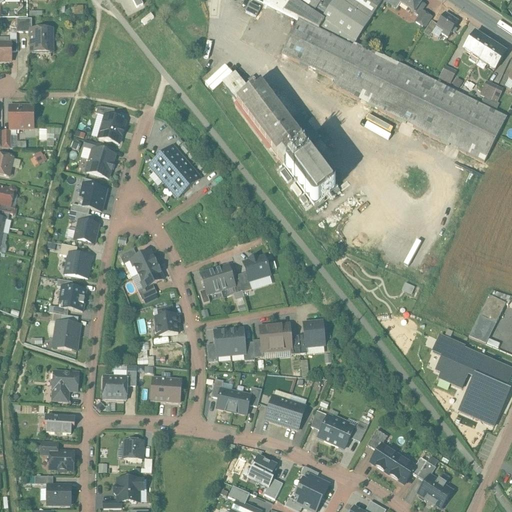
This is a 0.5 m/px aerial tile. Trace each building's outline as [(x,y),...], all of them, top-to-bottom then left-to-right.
[(143,6),(140,0),(132,0),(137,9),(143,6)] [(383,1),(381,0),(265,0),(263,4),(298,21),(353,48),(354,45),(378,9),(381,5),(383,2),(383,1)] [(393,0),(390,6),(397,11),(401,5),(414,15),(418,9),(418,10),(422,4),(424,0),(393,0)] [(245,12),(256,16),(260,7),(249,3),(245,12)] [(422,4),(418,10),(418,9),(414,15),(419,18),(422,12),(423,12),(426,7),(422,4)] [(423,12),(422,12),(419,18),(415,23),(425,30),(432,19),(423,12)] [(142,21),(144,24),(153,18),(151,14),(142,21)] [(445,14),(433,32),(440,37),(441,35),(448,39),(458,23),(445,14)] [(32,20),(17,20),(17,34),(31,34),(31,31),(32,31),(32,20)] [(484,163),(507,119),(495,113),(488,109),(483,107),(354,45),(353,48),(298,21),(282,56),(326,78),(324,83),(484,163)] [(295,24),(290,22),(286,33),(291,35),(295,24)] [(32,31),(31,31),(31,34),(31,52),(52,52),(52,31),(32,31)] [(490,45),(475,34),(464,50),(472,56),(473,55),(480,60),(490,45)] [(10,44),(0,44),(0,62),(11,63),(11,53),(11,44),(10,44)] [(490,45),(480,60),(488,65),(487,66),(495,71),(506,55),(490,45)] [(456,73),(445,68),(439,79),(450,85),(456,73)] [(243,85),(236,76),(223,85),(236,103),(250,94),(243,85)] [(260,86),(253,77),(243,85),(250,94),(260,86)] [(456,79),(453,85),(459,88),(462,81),(456,79)] [(486,83),(480,96),(486,99),(491,102),(497,88),(486,83)] [(289,125),(260,86),(250,94),(236,103),(284,166),(307,148),(289,125)] [(491,102),(497,104),(503,91),(497,88),(491,102)] [(491,102),(486,99),(483,107),(488,109),(491,102)] [(497,104),(491,102),(488,109),(495,113),(498,105),(497,104)] [(26,108),(25,108),(21,108),(10,108),(10,131),(24,131),(24,128),(33,128),(33,108),(26,108)] [(115,111),(100,108),(98,108),(96,115),(105,118),(105,117),(112,119),(115,111)] [(318,140),(300,116),(289,125),(307,148),(318,140)] [(112,119),(105,117),(105,118),(99,140),(118,145),(121,137),(122,137),(123,132),(122,131),(125,123),(112,119)] [(39,129),(39,140),(53,141),(53,135),(59,135),(60,129),(39,129)] [(10,133),(2,133),(2,149),(2,150),(10,150),(10,133)] [(182,140),(177,144),(204,178),(209,174),(182,140)] [(103,147),(86,142),(84,149),(93,151),(101,153),(103,147)] [(150,168),(158,178),(181,158),(173,148),(150,168)] [(340,192),(307,148),(284,166),(283,166),(316,210),(325,203),(323,200),(329,196),(331,199),(340,192)] [(101,153),(93,151),(87,174),(108,180),(110,171),(112,172),(113,166),(112,165),(114,157),(101,153)] [(43,163),(42,153),(34,154),(36,164),(43,163)] [(13,160),(0,156),(0,176),(9,178),(13,160)] [(190,169),(181,158),(158,178),(168,189),(190,169)] [(200,180),(190,169),(168,189),(177,200),(200,180)] [(292,181),(285,171),(280,174),(288,185),(292,181)] [(302,195),(295,185),(291,188),(298,198),(302,195)] [(83,186),(78,208),(101,214),(107,192),(83,186)] [(9,191),(0,188),(0,207),(10,209),(13,196),(15,195),(16,192),(14,190),(11,189),(9,191)] [(10,209),(0,207),(0,213),(9,216),(13,216),(14,210),(10,209)] [(0,213),(0,219),(3,220),(3,221),(8,222),(9,216),(0,213)] [(73,242),(95,247),(100,227),(78,222),(73,242)] [(133,250),(119,257),(124,267),(131,263),(131,262),(138,259),(133,250)] [(138,259),(131,262),(131,263),(138,276),(157,267),(150,253),(138,259)] [(63,277),(88,281),(92,258),(67,254),(63,277)] [(264,258),(257,260),(256,259),(250,261),(250,262),(243,265),(246,274),(249,284),(270,277),(264,258)] [(157,267),(138,276),(144,289),(144,290),(152,286),(163,281),(157,267)] [(228,268),(214,272),(221,292),(234,288),(235,288),(233,283),(228,268)] [(214,272),(200,276),(205,291),(207,296),(221,292),(214,272)] [(246,274),(237,277),(239,281),(242,293),(243,294),(252,291),(249,284),(246,274)] [(239,281),(233,283),(235,288),(234,288),(236,295),(242,293),(239,281)] [(152,286),(144,290),(144,289),(138,292),(142,302),(157,295),(152,286)] [(415,291),(406,287),(404,292),(413,296),(415,291)] [(86,292),(61,288),(58,311),(83,315),(86,292)] [(205,291),(199,293),(203,305),(210,303),(207,296),(205,291)] [(511,299),(492,292),(489,298),(506,306),(508,307),(511,299)] [(489,298),(469,339),(486,346),(506,306),(489,298)] [(172,307),(157,311),(158,319),(174,317),(172,307)] [(78,319),(61,316),(59,324),(77,326),(78,319)] [(158,319),(155,320),(156,327),(154,330),(155,335),(158,337),(158,338),(178,335),(177,327),(180,325),(179,319),(175,317),(174,317),(158,319)] [(59,324),(56,323),(53,349),(76,352),(80,327),(77,326),(59,324)] [(322,324),(303,326),(304,338),(305,349),(306,349),(324,348),(322,324)] [(289,327),(275,328),(277,352),(291,351),(290,339),(289,327)] [(275,328),(260,330),(261,342),(262,353),(263,353),(277,352),(275,328)] [(243,331),(229,333),(231,357),(244,355),(245,355),(244,345),(243,331)] [(229,333),(215,334),(216,346),(217,358),(231,357),(229,333)] [(298,338),(290,339),(291,351),(291,357),(300,356),(298,338)] [(304,338),(298,338),(300,356),(307,355),(306,349),(305,349),(304,338)] [(494,429),(510,393),(505,390),(511,374),(511,371),(464,350),(464,349),(440,338),(433,354),(442,358),(436,373),(441,375),(439,381),(461,391),(468,376),(474,379),(459,413),(494,429)] [(261,342),(253,342),(253,344),(254,360),(255,360),(263,359),(263,353),(262,353),(261,342)] [(253,344),(244,345),(245,355),(244,355),(245,363),(255,362),(255,360),(254,360),(253,344)] [(216,346),(207,346),(208,364),(218,363),(217,358),(216,346)] [(137,373),(126,373),(126,379),(127,379),(127,388),(136,388),(137,373)] [(78,376),(54,374),(54,381),(52,382),(51,387),(53,389),(53,391),(55,391),(55,395),(67,396),(67,392),(69,390),(71,390),(73,392),(77,392),(78,376)] [(126,379),(104,378),(103,388),(106,388),(105,401),(126,401),(127,388),(127,379),(126,379)] [(173,382),(153,381),(151,402),(172,404),(173,382)] [(223,383),(215,381),(211,399),(219,401),(221,391),(222,391),(223,383)] [(181,383),(173,382),(172,404),(179,405),(181,383)] [(262,392),(252,389),(250,397),(250,398),(248,407),(257,409),(262,392)] [(222,391),(221,391),(219,401),(217,411),(231,414),(236,394),(222,391)] [(250,397),(236,394),(231,414),(246,417),(248,407),(250,398),(250,397)] [(55,395),(53,395),(53,402),(68,403),(68,396),(67,396),(55,395)] [(289,404),(273,399),(265,421),(282,427),(289,404)] [(305,409),(289,404),(282,427),(298,432),(305,409)] [(323,416),(317,413),(311,429),(319,433),(323,423),(320,422),(323,416)] [(72,419),(45,417),(45,424),(47,424),(46,434),(71,436),(72,419)] [(328,418),(318,440),(331,446),(341,422),(334,419),(334,420),(328,418)] [(341,422),(331,446),(344,451),(354,429),(348,427),(349,425),(341,422)] [(367,429),(358,425),(351,440),(360,444),(367,429)] [(387,439),(377,432),(367,447),(377,453),(381,447),(382,447),(387,439)] [(142,443),(125,442),(124,460),(142,461),(142,443)] [(57,445),(42,445),(41,456),(51,456),(51,454),(57,454),(57,445)] [(382,447),(381,447),(377,453),(370,464),(387,475),(398,458),(382,447)] [(57,454),(51,454),(51,456),(51,458),(49,459),(49,465),(51,467),(51,471),(58,471),(60,472),(64,473),(66,471),(73,471),(73,455),(57,454)] [(276,467),(258,458),(254,467),(255,467),(253,471),(252,470),(248,479),(268,489),(272,480),(270,479),(276,467)] [(415,468),(398,458),(387,475),(404,486),(411,475),(415,469),(415,468)] [(143,460),(143,474),(152,474),(152,460),(143,460)] [(420,460),(415,468),(415,469),(411,475),(417,479),(427,464),(420,460)] [(427,464),(417,479),(425,485),(430,477),(431,477),(436,470),(427,464)] [(329,486),(306,475),(299,490),(322,501),(329,486)] [(431,477),(430,477),(425,485),(418,496),(426,501),(425,502),(435,508),(435,507),(441,511),(452,494),(444,488),(445,486),(439,482),(438,482),(431,477)] [(53,478),(35,478),(35,486),(53,486),(53,478)] [(143,493),(143,481),(118,482),(118,488),(116,488),(114,491),(114,495),(116,497),(118,497),(118,503),(118,504),(121,504),(126,504),(127,503),(130,503),(132,505),(136,505),(138,502),(138,493),(143,493)] [(232,487),(228,498),(245,505),(250,494),(232,487)] [(70,488),(47,488),(47,506),(70,506),(70,505),(72,503),(72,498),(70,496),(70,488)] [(316,511),(322,501),(299,490),(292,504),(308,511),(316,511)] [(118,504),(118,503),(103,503),(104,511),(104,510),(121,510),(121,511),(121,504),(118,504)] [(257,511),(236,503),(232,511),(257,511)]
